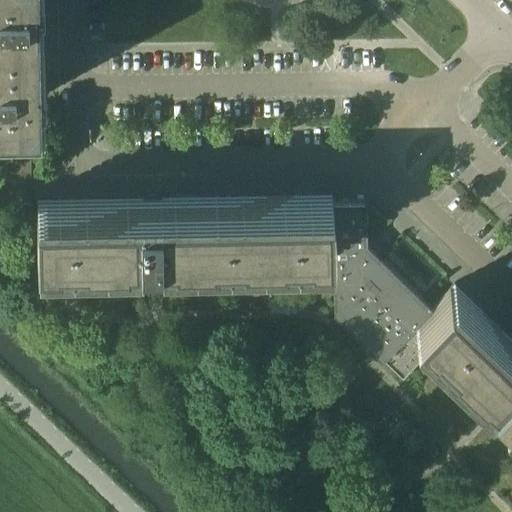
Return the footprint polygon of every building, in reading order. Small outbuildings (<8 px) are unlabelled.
[(0,0),(0,16),(37,16),(37,0),(0,0)] [(39,97),(38,43),(37,16),(0,16),(0,101),(27,102),(27,97),(39,97)] [(27,102),(0,101),(0,206),(27,206),(31,206),(31,198),(29,102),(27,102)] [(332,251),(331,198),(331,192),(159,195),(159,191),(142,192),(142,195),(36,198),(37,257),(142,254),(142,245),(150,244),(150,245),(159,245),(159,254),(332,251)] [(431,304),(425,298),(378,253),(366,240),(365,197),(331,198),(332,251),(333,251),(334,309),(401,375),(432,343),(412,324),(431,304)] [(511,337),(453,281),(448,275),(425,298),(431,304),(412,324),(432,343),(488,397),(495,389),(500,394),(499,395),(506,401),(499,408),(511,420),(511,337)]
